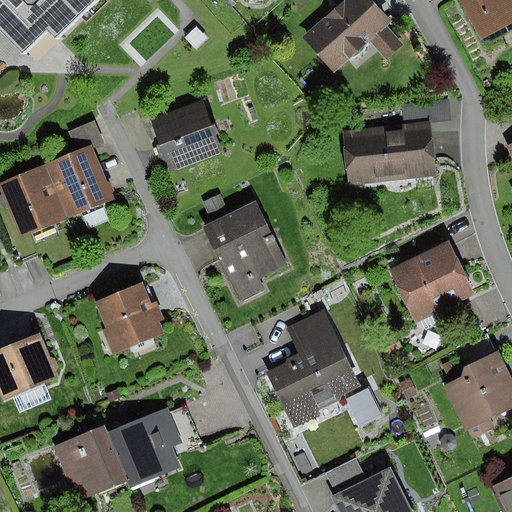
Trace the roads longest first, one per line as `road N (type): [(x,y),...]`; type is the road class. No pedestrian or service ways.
road 1 (residential): [(302,511),(123,143)]
road 2 (residential): [(511,286),(482,207),(473,99),(419,0)]
